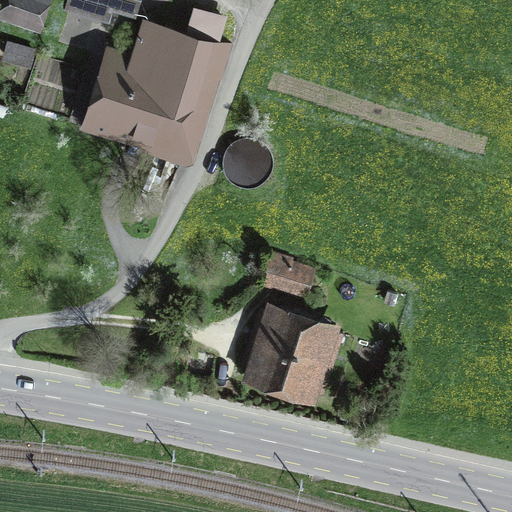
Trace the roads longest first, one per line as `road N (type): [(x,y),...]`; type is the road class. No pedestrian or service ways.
road 1 (primary): [(0,385),(511,497)]
road 2 (track): [(259,0),(166,224),(137,269),(103,306),(25,324),(0,339)]
road 3 (track): [(228,347),(71,317)]
